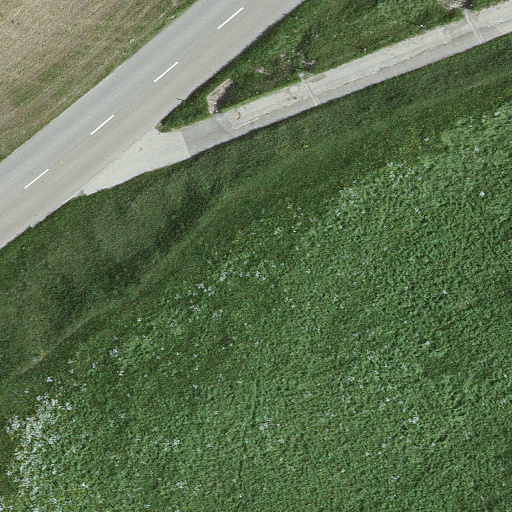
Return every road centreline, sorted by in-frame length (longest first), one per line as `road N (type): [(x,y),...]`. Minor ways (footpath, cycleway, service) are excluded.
road 1 (track): [(40,170),(113,159),(511,5)]
road 2 (tertiary): [(260,0),(0,200)]
